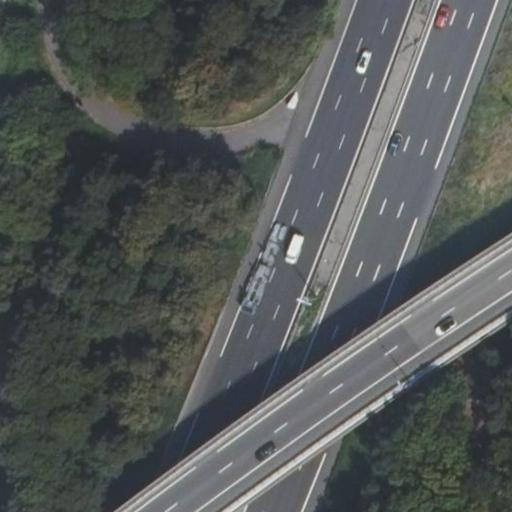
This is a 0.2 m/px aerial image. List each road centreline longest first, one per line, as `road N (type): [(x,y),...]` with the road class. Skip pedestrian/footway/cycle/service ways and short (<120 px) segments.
road 1 (motorway): [(384,0),(183,511)]
road 2 (motorway): [(272,511),(470,0)]
road 3 (motorway): [(511,267),(164,511)]
